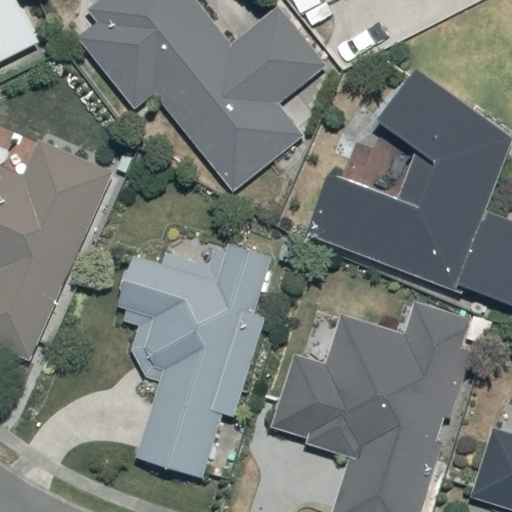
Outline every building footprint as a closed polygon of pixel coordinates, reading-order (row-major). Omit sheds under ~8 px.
[(0,0),(0,77),(56,48),(31,0),(0,0)] [(92,44),(149,113),(163,101),(245,198),(316,139),(297,117),(310,106),(303,98),(340,68),(290,8),(242,48),(202,0),(114,0),(95,16),(107,31),(92,44)] [(300,0),(308,15),(313,13),(319,27),(330,22),(347,59),(415,29),(402,0),(300,0)] [(392,131),(422,150),(401,204),(339,178),(315,237),(463,301),(511,171),(511,136),(426,80),(392,131)] [(0,166),(0,346),(35,364),(126,179),(48,141),(29,181),(0,166)] [(511,225),(500,221),(475,289),(511,302),(511,225)] [(278,264),(175,239),(170,266),(143,261),(132,330),(146,332),(145,334),(144,335),(144,337),(143,338),(143,340),(142,342),(142,344),(142,345),(142,347),(141,349),(142,351),(142,353),(142,354),(142,356),(143,358),(143,360),(144,361),(144,363),(145,365),(146,366),(147,368),(148,369),(149,371),(150,372),(151,373),(152,375),(154,376),(155,377),(157,378),(158,379),(160,380),(161,380),(163,381),(165,382),(166,382),(146,464),(218,482),(235,414),(251,418),(276,320),(264,317),(278,264)] [(304,359),(281,429),(359,454),(340,511),(432,511),(473,385),(474,321),(424,304),(413,338),(357,319),(340,371),(304,359)] [(511,511),(511,438),(503,435),(478,501),(509,511),(511,511)]
